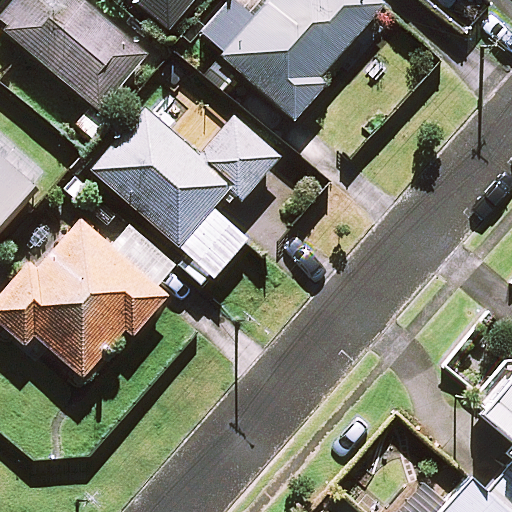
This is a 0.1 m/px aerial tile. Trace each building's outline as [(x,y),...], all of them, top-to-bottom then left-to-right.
[(142,60),(71,0),(15,0),(0,18),(0,34),(95,115),(142,60)] [(135,0),(168,28),(192,0),(135,0)] [(216,57),(199,76),(219,95),(236,75),(290,123),(321,87),(314,81),(376,10),(364,0),(226,0),(194,38),(216,57)] [(222,195),(236,206),(275,160),(229,122),(196,161),(140,114),(88,175),(211,279),(242,242),(207,212),(222,195)] [(0,221),(31,186),(0,159),(0,221)] [(162,301),(71,221),(37,259),(31,254),(0,289),(0,330),(20,348),(29,338),(78,381),(121,333),(128,339),(162,301)] [(511,372),(473,419),(509,449),(501,459),(511,468),(511,372)] [(511,511),(511,469),(510,468),(484,497),(466,482),(449,501),(419,474),(385,511),(511,511)]
